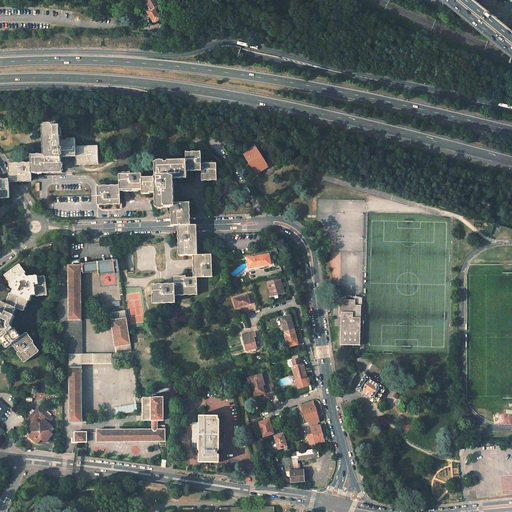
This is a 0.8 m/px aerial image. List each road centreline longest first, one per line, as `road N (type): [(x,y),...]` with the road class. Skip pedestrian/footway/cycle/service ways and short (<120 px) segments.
road 1 (trunk): [(0,78),(214,92),(511,161)]
road 2 (primary): [(511,130),(190,67),(0,62)]
road 3 (primary): [(328,497),(0,453)]
road 4 (residential): [(43,231),(267,226)]
road 5 (residential): [(262,219),(43,222)]
road 6 (primary): [(511,501),(425,511),(345,501)]
road 7 (residential): [(317,307),(306,235),(290,222),(262,219)]
